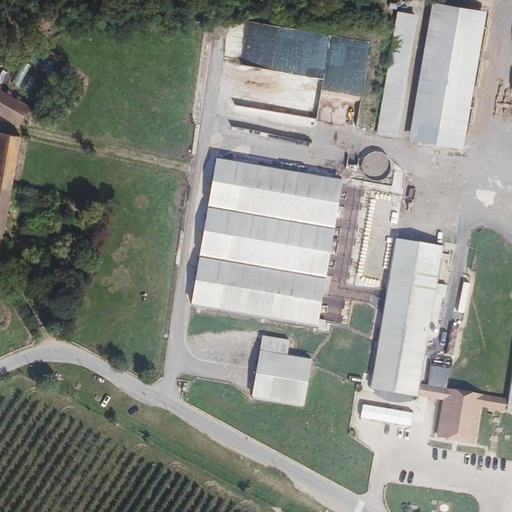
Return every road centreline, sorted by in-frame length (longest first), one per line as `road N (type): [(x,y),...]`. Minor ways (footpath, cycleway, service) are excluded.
road 1 (unclassified): [(0,370),(46,354),(86,360),(370,511)]
road 2 (track): [(263,511),(62,406),(18,385),(0,386)]
